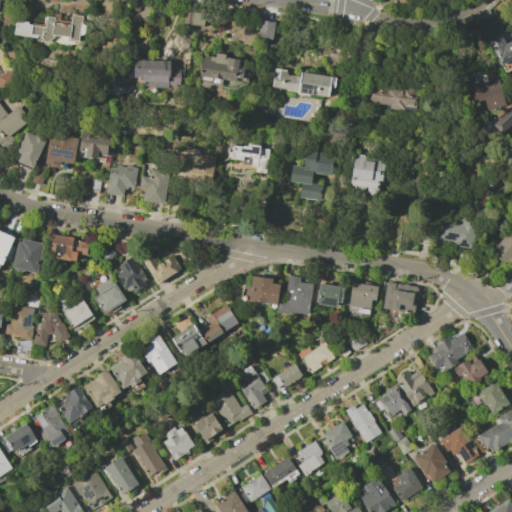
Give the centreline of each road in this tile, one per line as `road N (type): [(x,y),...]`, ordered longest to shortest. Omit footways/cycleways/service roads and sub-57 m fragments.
road 1 (residential): [(140,511),(480,299)]
road 2 (residential): [(0,410),(257,245)]
road 3 (residential): [(0,194),(34,211),(257,245)]
road 4 (residential): [(257,245),(422,270),(480,299)]
road 5 (residential): [(362,13),(400,29),(446,25),(488,0)]
